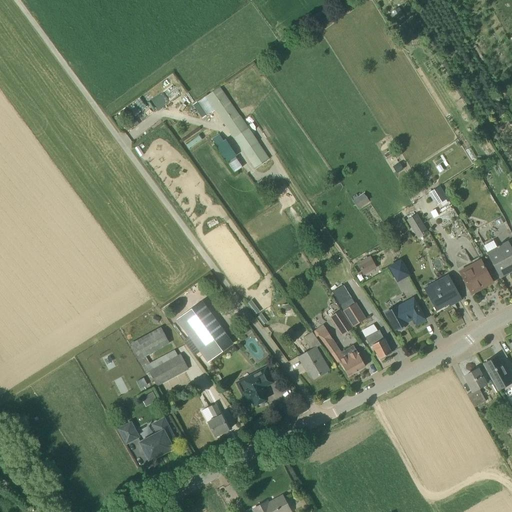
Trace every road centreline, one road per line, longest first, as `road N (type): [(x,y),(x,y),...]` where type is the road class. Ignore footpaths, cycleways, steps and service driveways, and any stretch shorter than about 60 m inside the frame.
road 1 (unclassified): [(321,416),(18,0)]
road 2 (residential): [(321,416),(511,314)]
road 3 (unclassified): [(141,511),(321,416)]
